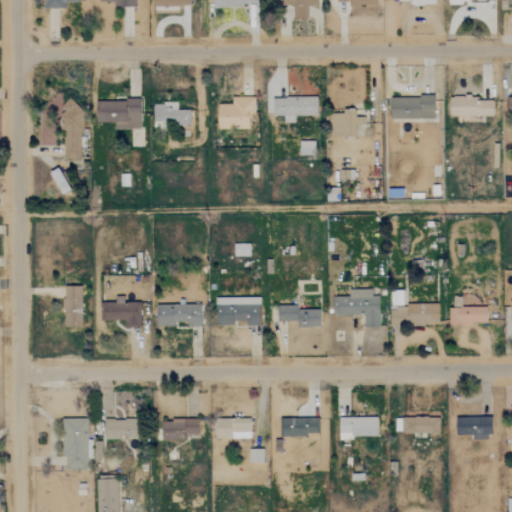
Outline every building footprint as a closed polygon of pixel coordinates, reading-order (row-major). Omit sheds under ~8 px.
[(42,0),(43,8),(64,9),(64,2),(78,3),(77,0),(42,0)] [(97,0),(98,2),(113,1),(113,8),(134,7),(133,0),(97,0)] [(317,5),(316,0),(282,0),(283,6),(288,6),(288,19),(306,20),(307,5),(317,5)] [(253,97),(231,98),(231,105),(217,105),(217,129),(254,129),(253,97)] [(272,98),(272,116),(283,115),(283,122),(293,122),(293,116),(316,115),(316,97),(272,98)] [(389,119),(433,119),(434,98),(389,97),(389,119)] [(492,116),(492,98),(450,98),(449,115),(492,116)] [(139,127),(139,101),(95,100),(95,114),(108,115),(108,127),(139,127)] [(189,124),(189,110),(176,110),(176,103),(152,103),(152,123),(189,124)] [(79,159),(80,130),(82,131),(82,105),(64,105),(64,107),(62,107),(62,158),(79,159)] [(354,136),(355,125),(364,125),(365,117),(354,117),(354,110),(342,110),(342,114),(330,113),(329,135),(354,136)] [(299,155),(313,155),(314,141),(299,141),(299,155)] [(81,287),(64,286),(63,327),(80,328),(81,287)] [(370,290),(348,290),(349,296),(332,297),(332,315),(363,314),(363,328),(379,328),(379,296),(371,296),(370,290)] [(438,304),(402,304),(402,293),(390,293),(390,324),(438,324),(438,304)] [(259,298),(216,298),(217,324),(246,323),(246,326),(259,326),(259,298)] [(125,321),(124,327),(139,327),(140,301),(115,301),(115,303),(101,303),(100,320),(125,321)] [(155,326),(174,326),(174,322),(187,322),(187,327),(199,327),(200,306),(156,304),(155,326)] [(485,306),(447,307),(448,325),(485,324),(485,306)] [(276,321),(296,322),(296,327),(319,328),(320,309),(277,308),(276,321)] [(376,417),(338,418),(338,438),(376,438),(376,417)] [(439,418),(401,417),(401,433),(438,434),(439,418)] [(455,436),(471,436),(471,440),(490,440),(490,417),(455,418),(455,436)] [(214,419),(215,439),(250,438),(249,418),(214,419)] [(316,436),(316,418),(279,419),(280,436),(316,436)] [(62,419),(64,470),(87,469),(87,451),(88,451),(87,419),(62,419)] [(137,439),(137,420),(103,419),(102,438),(137,439)] [(160,420),(160,439),(197,438),(197,419),(160,420)] [(248,462),(262,463),(262,450),(249,449),(248,462)] [(117,511),(117,480),(96,480),(96,511),(117,511)]
